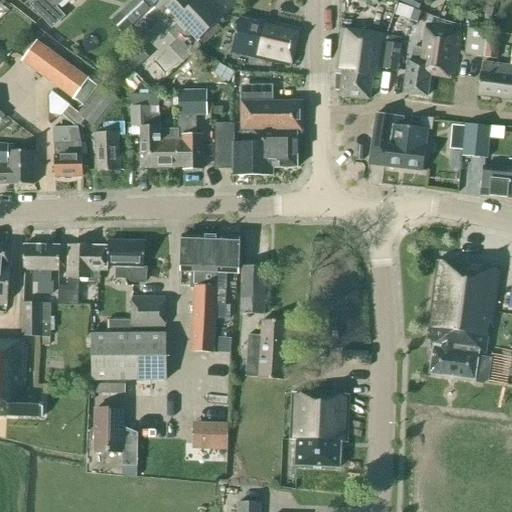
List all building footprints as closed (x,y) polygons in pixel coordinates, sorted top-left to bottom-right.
[(54,7),(61,0),(44,0),(34,9),(52,28),(64,18),(54,7)] [(133,0),(124,9),(136,22),(149,10),(139,0),(133,0)] [(143,0),(151,8),(159,0),(143,0)] [(176,0),(168,8),(198,41),(239,4),(234,0),(176,0)] [(423,1),(420,0),(399,0),(398,2),(417,12),(423,1)] [(231,53),(290,68),(299,30),(265,22),(264,25),(240,19),(231,53)] [(399,37),(404,25),(392,20),(388,32),(399,37)] [(419,63),(408,61),(403,94),(426,97),(430,76),(453,79),(460,32),(425,26),(419,63)] [(465,55),(497,60),(500,34),(468,29),(465,55)] [(385,35),(341,30),(336,71),(342,71),(339,97),(369,101),(372,79),(379,80),(385,35)] [(80,105),(96,85),(36,42),(21,62),(80,105)] [(385,44),(382,69),(396,71),(399,46),(385,44)] [(477,96),(511,100),(511,67),(483,62),(477,96)] [(119,87),(134,73),(125,64),(109,79),(119,87)] [(220,88),(233,87),(233,75),(220,76),(220,88)] [(241,133),(252,133),(302,133),(302,102),(272,102),(272,86),(255,86),(255,93),(241,93),(241,133)] [(85,119),(97,129),(119,102),(100,87),(84,107),(78,114),(85,119)] [(178,168),(183,168),(183,170),(203,170),(202,135),(196,135),(195,117),(207,117),(207,91),(177,91),(178,131),(178,168)] [(77,128),(85,119),(78,114),(69,107),(62,115),(77,128)] [(140,169),(178,168),(178,131),(160,131),(160,127),(159,114),(150,114),(150,108),(131,108),(131,127),(139,127),(140,169)] [(368,166),(422,172),(427,130),(402,127),(403,118),(376,114),(368,166)] [(94,135),(95,172),(119,171),(118,136),(124,135),(124,123),(103,124),(104,134),(94,135)] [(302,133),(252,133),(252,141),(233,141),(233,124),(215,125),(215,168),(233,168),(233,177),(272,177),(272,169),(297,169),(297,145),(302,145),(302,133)] [(490,128),(465,125),(462,157),(487,160),(489,140),(490,128)] [(452,126),(451,137),(463,138),(464,127),(452,126)] [(83,177),(82,157),(81,143),(78,130),(55,131),(55,145),(54,145),(54,157),(54,178),(83,177)] [(0,165),(0,185),(34,186),(34,152),(14,152),(14,146),(0,144),(0,161),(8,162),(8,165),(0,165)] [(511,169),(484,167),(481,196),(511,199),(511,169)] [(194,288),(190,352),(213,353),(215,304),(214,304),(215,287),(211,287),(212,272),(216,272),(217,238),(182,236),(181,272),(191,273),(190,288),(194,288)] [(215,304),(224,305),(225,274),(237,274),(238,239),(217,238),(216,272),(212,272),(211,287),(215,287),(214,304),(215,304)] [(107,242),(107,248),(107,268),(116,268),(115,279),(129,280),(130,283),(143,284),(146,281),(146,268),(143,268),(144,243),(107,242)] [(11,247),(0,246),(0,302),(7,303),(11,247)] [(50,272),(59,272),(59,247),(23,246),(23,271),(32,271),(33,283),(38,283),(38,294),(52,294),(52,283),(50,283),(50,272)] [(107,268),(107,248),(68,247),(67,288),(59,287),(58,306),(78,306),(78,279),(89,279),(89,282),(97,282),(98,272),(107,272),(107,268)] [(427,342),(430,342),(429,349),(432,349),(429,375),(473,381),(476,384),(482,385),(486,382),(490,360),(477,358),(477,354),(484,356),(489,327),(492,327),(500,270),(437,261),(427,342)] [(265,268),(242,267),(240,315),(264,316),(265,268)] [(133,299),(133,312),(133,328),(166,328),(166,327),(167,300),(133,299)] [(21,338),(50,338),(50,304),(41,304),(22,304),(21,338)] [(247,336),(246,350),(260,351),(259,360),(285,361),(287,323),(261,321),(260,337),(247,336)] [(92,335),(92,382),(165,381),(165,335),(92,335)] [(0,344),(0,415),(42,417),(43,395),(25,394),(28,346),(0,344)] [(259,360),(260,351),(246,350),(245,378),(258,379),(284,381),(285,361),(259,360)] [(348,396),(292,393),(290,441),(296,442),(295,466),(339,468),(340,444),(346,444),(348,396)] [(137,466),(137,438),(122,438),(123,410),(95,409),(94,453),(122,453),(122,466),(137,466)] [(227,449),(228,427),(196,426),(195,448),(227,449)] [(122,466),(122,478),(137,478),(137,466),(122,466)] [(236,511),(259,511),(260,504),(236,503),(236,511)]
